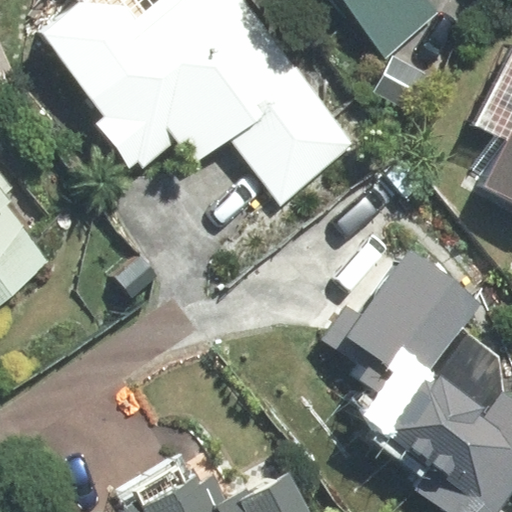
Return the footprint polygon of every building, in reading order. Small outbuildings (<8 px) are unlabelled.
[(56,0),(32,22),(101,105),(89,115),(137,170),(179,139),(193,156),(224,133),(279,201),(351,140),(245,0),(56,0)] [(340,0),(383,51),(440,5),(436,0),(340,0)] [(511,190),(511,64),(505,61),(472,122),(499,136),(479,173),(511,190)] [(0,301),(64,245),(0,177),(0,301)] [(511,379),(449,339),(483,285),(388,224),(303,356),(379,405),(367,424),(433,466),(417,490),(450,511),(497,511),(511,490),(511,379)] [(299,511),(279,464),(223,488),(211,459),(118,498),(123,511),(299,511)]
